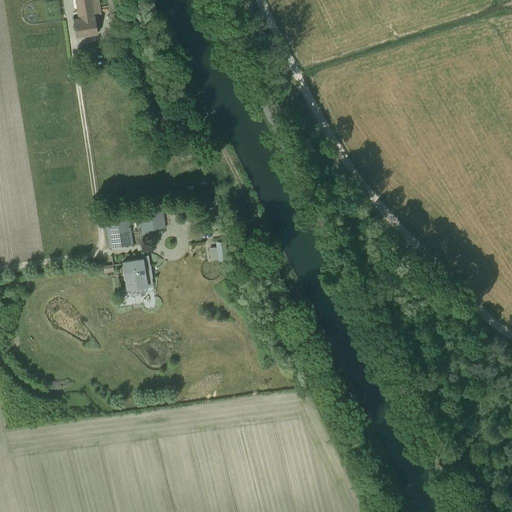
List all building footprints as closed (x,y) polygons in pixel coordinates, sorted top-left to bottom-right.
[(76,37),(98,34),(95,16),(101,15),(98,0),(75,0),(78,17),(73,18),(76,37)] [(207,208),(206,196),(167,201),(169,212),(188,210),(189,215),(200,214),(200,209),(207,208)] [(149,230),(165,227),(161,202),(137,205),(142,239),(150,238),(149,230)] [(109,247),(132,244),(127,208),(104,211),(109,247)] [(218,262),(227,261),(225,242),(215,243),(216,247),(209,248),(210,261),(217,260),(218,262)] [(141,292),(153,290),(151,278),(152,278),(150,264),(149,264),(148,254),(141,256),(141,258),(122,261),(126,289),(128,288),(129,294),(135,293),(135,297),(141,296),(141,292)] [(103,273),(113,272),(112,265),(102,266),(103,273)]
